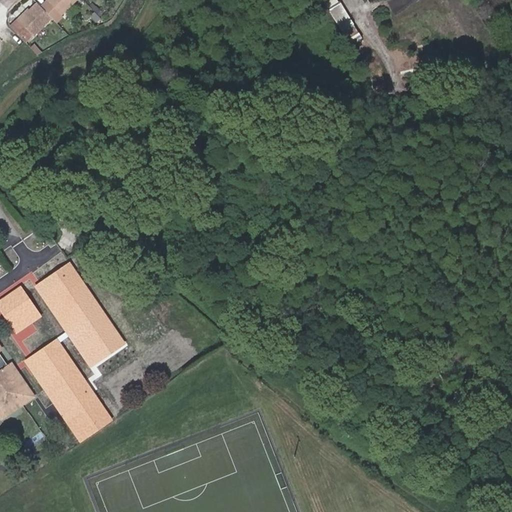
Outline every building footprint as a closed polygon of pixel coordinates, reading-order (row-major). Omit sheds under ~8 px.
[(78,0),(48,0),(42,6),(53,18),(56,21),(78,0)] [(342,2),(330,8),(343,30),(355,24),(342,2)] [(20,20),(13,26),(15,29),(26,40),(33,34),(34,36),(53,18),(42,6),(39,3),(30,10),(29,8),(18,19),(20,20)] [(126,343),(70,262),(35,287),(90,367),(126,343)] [(20,287),(0,300),(0,310),(16,334),(41,317),(20,287)] [(157,319),(145,326),(155,341),(167,334),(157,319)] [(113,421),(57,339),(24,361),(80,443),(113,421)] [(0,423),(31,403),(30,403),(9,370),(5,373),(0,365),(0,423)]
